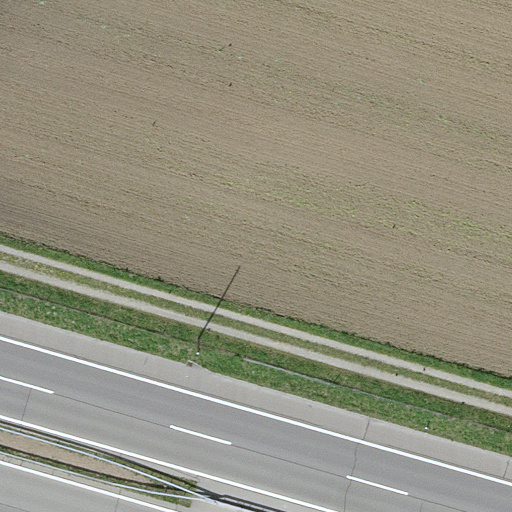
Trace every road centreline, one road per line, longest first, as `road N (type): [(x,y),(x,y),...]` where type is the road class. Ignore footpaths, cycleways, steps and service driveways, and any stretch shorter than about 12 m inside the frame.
road 1 (track): [(0,267),(511,407)]
road 2 (motorway): [(475,511),(0,375)]
